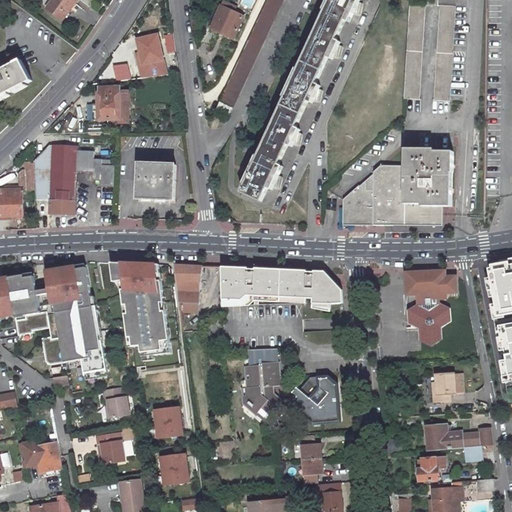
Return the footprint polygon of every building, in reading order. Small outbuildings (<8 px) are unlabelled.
[(57,0),(52,8),(66,18),(79,0),(57,0)] [(220,100),(217,107),(229,112),(281,0),(264,0),(218,99),(220,100)] [(225,0),(223,5),(237,11),(239,7),(225,0)] [(304,131),(300,129),(302,125),(298,123),(306,104),(311,106),(315,96),(321,97),(324,87),(320,85),(322,82),(317,80),(326,61),(330,62),(334,53),(340,54),(342,44),(339,42),(340,39),(336,37),(345,18),(349,19),(353,9),(359,11),(362,0),(361,0),(330,0),(244,190),(264,198),(267,190),(272,192),(276,183),(282,184),(284,174),(281,173),(282,169),(278,167),(287,148),(291,149),(296,140),(302,140),(304,131)] [(408,0),(406,102),(422,102),(423,0),(408,0)] [(439,0),(439,102),(454,102),(454,0),(439,0)] [(223,5),(213,28),(236,37),(245,15),(223,5)] [(158,31),(138,36),(144,61),(164,57),(158,31)] [(0,98),(35,80),(24,59),(11,66),(9,62),(0,66),(0,69),(1,72),(0,72),(0,98)] [(118,85),(97,87),(98,103),(92,104),(94,120),(109,118),(117,117),(118,121),(130,120),(126,88),(119,89),(118,85)] [(117,117),(109,118),(110,127),(118,125),(118,121),(117,117)] [(53,202),(53,212),(78,212),(80,171),(95,171),(94,179),(103,179),(102,184),(116,185),(117,164),(113,163),(113,158),(96,157),(97,149),(80,149),(80,144),(51,143),(36,162),(36,167),(38,187),(38,201),(53,202)] [(428,147),(409,147),(409,167),(387,166),(345,201),(345,223),(445,225),(446,205),(454,205),(454,190),(454,169),(456,169),(456,151),(428,150),(428,147)] [(149,161),(147,201),(181,202),(183,161),(149,161)] [(17,187),(3,187),(3,191),(0,190),(0,215),(26,214),(25,188),(38,187),(36,167),(28,167),(28,173),(21,173),(17,175),(17,187)] [(104,285),(129,286),(140,287),(150,287),(151,298),(171,299),(176,298),(174,288),(170,288),(167,265),(104,263),(104,285)] [(22,265),(4,267),(15,330),(37,326),(35,313),(31,313),(22,265)] [(174,265),(179,303),(200,304),(202,266),(174,265)] [(221,269),(221,302),(238,302),(242,298),(308,300),(308,305),(310,305),(327,306),(343,304),(342,292),(322,271),(221,269)] [(442,276),(442,270),(416,271),(409,279),(403,279),(404,294),(405,294),(406,320),(418,327),(418,339),(427,344),(438,338),(438,325),(447,320),(446,308),(436,303),(435,303),(435,299),(443,298),(443,293),(453,292),(453,276),(442,276)] [(52,343),(43,298),(52,298),(52,275),(29,275),(34,299),(32,299),(35,313),(37,326),(41,345),(52,343)] [(83,299),(82,338),(104,338),(105,311),(92,310),(93,277),(52,275),(52,298),(83,299)] [(150,287),(140,287),(141,300),(144,302),(149,302),(151,298),(150,287)] [(273,359),(272,350),(244,351),(249,385),(245,386),(247,401),(258,410),(261,407),(267,411),(268,410),(270,411),(285,411),(284,398),(278,399),(272,393),(271,383),(278,382),(274,358),(273,359)] [(434,386),(429,386),(430,402),(449,401),(448,396),(462,395),(460,373),(434,375),(434,386)] [(67,374),(53,377),(55,385),(69,382),(67,374)] [(334,398),(334,391),(336,391),(336,383),(328,376),(312,378),(302,389),(297,384),(292,390),(297,394),(294,397),(294,406),(313,423),(338,420),(338,411),(339,410),(338,398),(334,398)] [(123,386),(103,389),(105,400),(107,400),(110,417),(129,414),(126,396),(125,396),(123,386)] [(15,392),(0,395),(0,409),(18,406),(15,392)] [(157,409),(159,440),(186,438),(184,407),(157,409)] [(428,440),(429,450),(464,447),(480,446),(489,445),(493,445),(491,429),(478,430),(479,443),(478,443),(477,431),(461,432),(460,429),(449,430),(448,425),(432,426),(432,440),(428,440)] [(130,462),(126,442),(137,440),(135,430),(96,436),(102,467),(130,462)] [(315,434),(300,436),(304,482),(319,481),(318,474),(322,473),(319,443),(315,444),(315,434)] [(400,436),(385,438),(386,453),(401,452),(400,436)] [(59,442),(39,446),(45,471),(64,468),(59,442)] [(25,467),(43,464),(39,446),(21,449),(25,467)] [(480,446),(464,447),(464,460),(482,459),(480,446)] [(0,474),(4,474),(2,467),(9,465),(7,453),(0,454),(0,474)] [(188,453),(161,458),(166,488),(193,483),(188,453)] [(446,457),(420,458),(421,480),(442,479),(441,467),(447,466),(446,457)] [(23,470),(13,473),(16,483),(26,481),(23,470)] [(81,475),(82,484),(92,482),(91,474),(81,475)] [(491,479),(477,480),(478,492),(492,491),(491,479)] [(142,511),(139,481),(119,483),(121,498),(119,498),(121,511),(142,511)] [(341,511),(339,484),(317,485),(318,493),(321,493),(323,504),(325,504),(326,511),(341,511)] [(464,487),(434,489),(436,511),(460,511),(460,500),(465,500),(464,487)] [(60,505),(33,510),(32,511),(71,511),(69,495),(58,497),(60,505)] [(296,510),(295,495),(283,497),(283,499),(278,499),(277,499),(253,501),(253,511),(278,511),(279,511),(294,510),(296,510)] [(199,498),(182,501),(184,511),(201,509),(199,498)]
